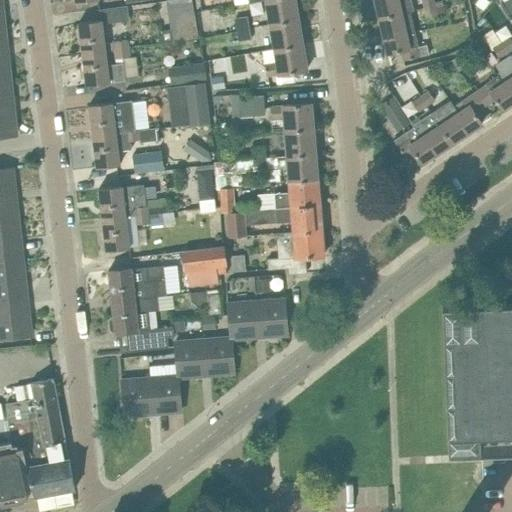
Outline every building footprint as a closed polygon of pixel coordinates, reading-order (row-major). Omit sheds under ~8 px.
[(165,0),(171,33),(158,35),(160,44),(198,38),(195,13),(192,0),(165,0)] [(298,19),(295,0),(265,0),(270,24),(298,19)] [(375,0),(380,18),(414,10),(411,0),(375,0)] [(435,5),(423,8),(426,18),(437,15),(435,5)] [(414,10),(380,18),(385,39),(415,32),(415,31),(405,33),(401,14),(414,10)] [(238,41),(251,39),(247,16),(234,18),(238,41)] [(104,43),(101,19),(79,22),(82,53),(105,51),(114,50),(128,48),(128,40),(113,42),(104,43)] [(303,44),(298,19),(270,24),(274,48),(274,49),(303,44)] [(388,53),(395,51),(401,50),(404,60),(419,56),(417,46),(418,45),(415,32),(385,39),(388,53)] [(510,54),(511,53),(511,40),(511,38),(502,43),(510,54)] [(510,54),(502,43),(494,48),(500,60),(510,54)] [(274,48),(262,51),(267,76),(287,72),(307,69),(303,44),(274,49),(274,48)] [(114,50),(115,59),(129,57),(128,48),(114,50)] [(6,62),(5,51),(0,51),(0,79),(10,78),(8,61),(6,62)] [(105,51),(82,53),(86,85),(126,80),(124,62),(107,65),(105,51)] [(462,55),(452,60),(459,70),(468,65),(472,62),(470,58),(467,54),(466,53),(462,55)] [(511,97),(511,57),(511,56),(496,66),(504,79),(501,81),(511,97)] [(169,66),(171,84),(206,79),(204,61),(169,66)] [(385,82),(392,97),(403,91),(411,102),(412,101),(419,111),(427,105),(406,72),(385,82)] [(223,76),(212,77),(213,90),(225,88),(223,76)] [(511,97),(501,81),(498,76),(477,90),(487,103),(495,98),(503,109),(511,102),(511,97)] [(12,95),(10,78),(0,79),(0,107),(11,107),(9,96),(12,95)] [(186,84),(191,124),(211,122),(206,82),(186,84)] [(430,90),(421,95),(427,105),(435,100),(432,94),(430,90)] [(474,93),(457,104),(469,122),(473,129),(482,123),(475,111),(483,106),(474,93)] [(234,118),(266,116),(265,94),(232,96),(234,118)] [(387,116),(396,131),(409,122),(392,97),(373,110),(378,122),(387,116)] [(457,104),(453,98),(431,113),(447,136),(451,143),(473,129),(469,122),(457,104)] [(124,132),(137,130),(133,99),(89,105),(93,136),(100,135),(115,133),(124,132)] [(311,102),(270,106),(271,118),(284,117),(285,130),(313,127),(311,102)] [(12,117),(11,107),(0,107),(0,136),(16,135),(15,117),(12,117)] [(412,126),(432,156),(451,143),(447,136),(431,113),(412,126)] [(430,158),(432,156),(412,126),(398,135),(399,136),(394,140),(406,157),(414,151),(422,163),(430,158)] [(316,152),(313,127),(285,130),(287,154),(316,152)] [(100,135),(93,136),(97,167),(119,164),(117,148),(128,147),(128,141),(140,139),(139,130),(137,130),(124,132),(115,133),(100,135)] [(212,160),(209,151),(191,138),(184,149),(202,161),(212,160)] [(253,158),(266,157),(266,146),(252,147),(253,158)] [(134,173),(164,169),(162,150),(132,153),(134,173)] [(287,155),(277,156),(278,169),(288,168),(289,181),(318,179),(316,152),(287,154),(287,155)] [(267,169),(266,157),(253,158),(215,162),(216,169),(217,180),(217,183),(217,187),(233,186),(239,186),(238,175),(225,176),(224,168),(235,167),(235,171),(267,169)] [(12,167),(1,168),(0,168),(0,197),(13,196),(11,185),(14,185),(12,167)] [(217,180),(216,169),(196,171),(197,181),(203,184),(217,183),(217,180)] [(318,179),(289,181),(290,191),(274,193),(276,207),(320,204),(318,179)] [(126,217),(135,216),(135,215),(136,215),(135,206),(144,206),(141,183),(99,187),(103,219),(110,218),(126,216),(126,217)] [(217,187),(217,189),(220,189),(222,212),(226,212),(235,211),(233,186),(217,187)] [(13,196),(0,197),(0,225),(18,223),(16,206),(14,207),(13,196)] [(320,204),(276,207),(277,222),(292,221),(293,232),(322,230),(320,204)] [(135,206),(136,215),(150,214),(149,205),(144,206),(135,206)] [(226,212),(228,238),(247,235),(244,210),(235,211),(226,212)] [(135,215),(135,216),(136,224),(150,223),(150,214),(136,215),(135,215)] [(110,218),(103,219),(106,250),(126,248),(129,247),(126,217),(126,216),(110,218)] [(18,223),(0,225),(0,253),(19,252),(18,241),(20,240),(18,223)] [(283,245),(284,257),(284,258),(306,256),(324,255),(322,230),(293,232),(276,233),(277,245),(283,245)] [(185,272),(228,266),(225,246),(183,251),(185,272)] [(20,262),(19,252),(0,253),(0,281),(25,279),(23,262),(20,262)] [(284,258),(284,257),(279,258),(268,259),(269,269),(284,268),(284,258)] [(120,300),(157,295),(167,294),(166,280),(148,282),(147,267),(132,269),(132,267),(128,268),(108,270),(112,301),(120,300)] [(26,296),(25,279),(0,281),(0,309),(16,308),(25,307),(24,296),(26,296)] [(208,314),(222,313),(220,293),(207,294),(208,314)] [(112,301),(114,317),(111,318),(109,320),(110,329),(112,331),(115,331),(115,333),(139,330),(136,311),(159,308),(157,295),(120,300),(112,301)] [(285,299),(265,300),(257,301),(259,328),(259,333),(270,332),(270,335),(288,334),(285,299)] [(259,333),(259,328),(257,301),(228,304),(231,337),(232,337),(232,338),(249,337),(248,334),(259,333)] [(511,304),(443,307),(449,455),(481,454),(480,437),(511,435),(511,304)] [(25,307),(16,308),(0,309),(0,338),(31,335),(29,318),(26,318),(25,307)] [(173,327),(136,331),(138,350),(169,347),(168,337),(174,336),(173,327)] [(232,337),(231,337),(203,339),(205,366),(206,372),(217,371),(217,373),(235,372),(232,338),(232,337)] [(206,372),(205,366),(203,339),(175,341),(178,375),(178,377),(195,375),(195,373),(206,372)] [(178,377),(178,375),(150,378),(153,410),(164,409),(164,412),(181,410),(178,377)] [(27,466),(35,497),(75,488),(69,457),(68,457),(65,440),(66,440),(54,378),(32,382),(35,398),(5,404),(8,419),(11,434),(24,447),(28,466),(27,466)] [(121,380),(124,415),(142,414),(142,411),(153,410),(150,378),(121,380)] [(0,434),(11,440),(12,440),(11,434),(8,419),(4,419),(4,417),(0,417),(0,434)] [(0,502),(1,502),(2,504),(22,500),(22,498),(28,497),(18,452),(16,453),(14,440),(12,440),(11,440),(0,434),(0,502)]
